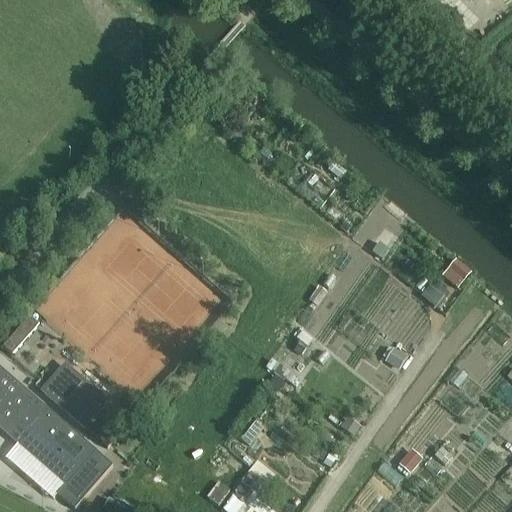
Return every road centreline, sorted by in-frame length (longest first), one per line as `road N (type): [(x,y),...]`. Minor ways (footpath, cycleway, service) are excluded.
road 1 (unclassified): [(511,183),(302,0)]
road 2 (track): [(423,353),(315,511)]
